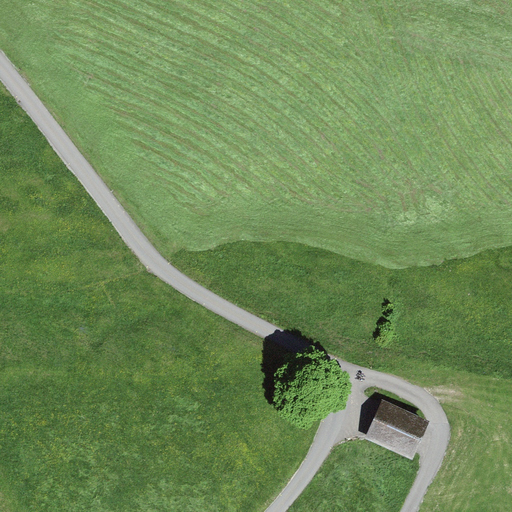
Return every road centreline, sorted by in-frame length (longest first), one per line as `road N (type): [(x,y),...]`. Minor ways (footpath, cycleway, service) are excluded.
road 1 (unclassified): [(0,65),(157,265),(206,300),(353,370),(351,400),(327,446),(275,511)]
road 2 (track): [(353,370),(449,408),(456,444),(421,511)]
